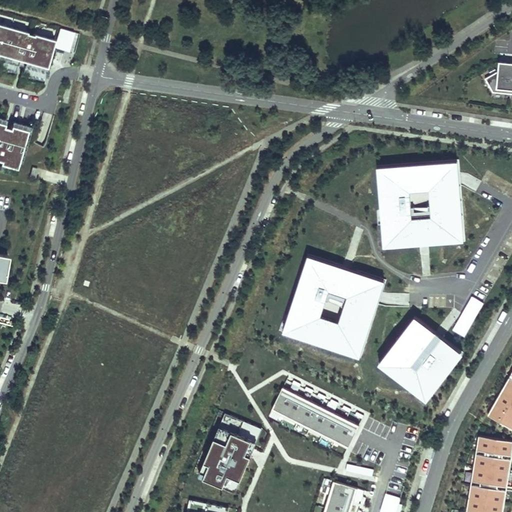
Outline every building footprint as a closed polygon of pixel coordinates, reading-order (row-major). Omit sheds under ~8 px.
[(54,40),(0,24),(0,68),(15,72),(17,65),(23,66),(20,75),(43,81),(54,40)] [(73,33),(59,29),(53,49),(67,53),(73,33)] [(511,62),(499,61),(498,72),(485,78),(492,92),(511,93),(511,62)] [(0,170),(15,175),(28,126),(11,121),(9,129),(3,127),(5,119),(0,118),(0,170)] [(460,160),(376,166),(383,247),(466,240),(460,160)] [(12,257),(0,254),(0,280),(7,282),(12,257)] [(282,333),(361,359),(386,280),(307,255),(282,333)] [(485,303),(473,296),(453,330),(465,337),(485,303)] [(449,313),(437,331),(444,336),(456,317),(449,313)] [(465,354),(415,315),(378,363),(427,402),(465,354)] [(511,372),(488,414),(511,427),(511,372)] [(361,425),(284,386),(272,410),(349,449),(361,425)] [(214,437),(204,462),(212,465),(206,479),(225,487),(229,476),(241,482),(252,457),(247,455),(253,441),(233,433),(229,444),(214,437)] [(503,511),(511,463),(511,440),(479,435),(466,511),(503,511)] [(348,464),(347,472),(355,473),(356,465),(348,464)] [(352,511),(360,488),(334,480),(324,511),(352,511)] [(383,511),(398,511),(402,498),(385,493),(380,511),(383,511)]
